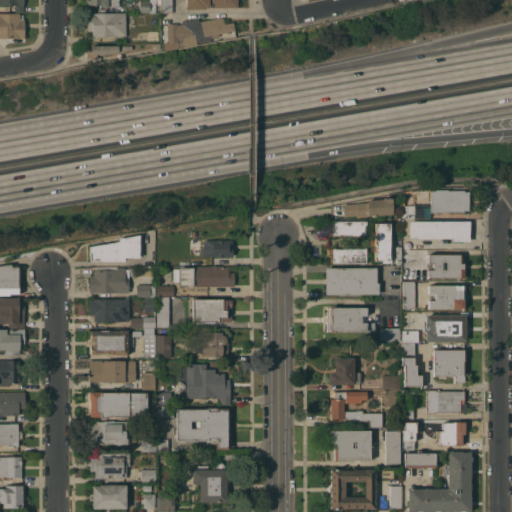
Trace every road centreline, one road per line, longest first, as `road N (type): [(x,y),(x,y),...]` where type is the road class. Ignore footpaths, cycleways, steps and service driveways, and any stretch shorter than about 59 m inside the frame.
road 1 (motorway): [(116,175),(511,106)]
road 2 (motorway): [(116,175),(511,133)]
road 3 (motorway): [(511,28),(207,112)]
road 4 (motorway): [(511,58),(207,112)]
road 5 (residential): [(510,207),(503,511)]
road 6 (residential): [(279,232),(278,511)]
road 7 (residential): [(51,266),(59,511)]
road 8 (motorway): [(207,112),(0,147)]
